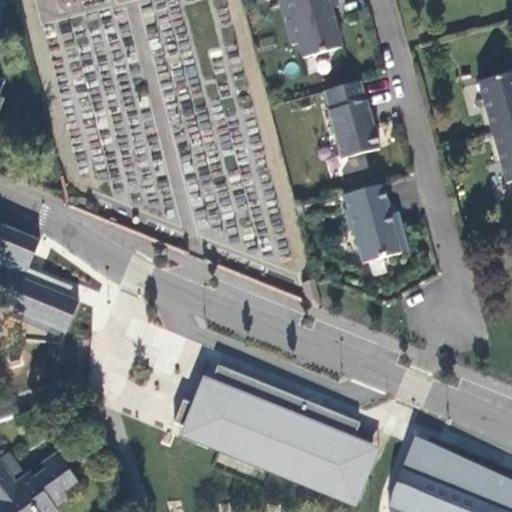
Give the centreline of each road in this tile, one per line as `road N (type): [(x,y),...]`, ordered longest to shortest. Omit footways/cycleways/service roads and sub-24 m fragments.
road 1 (tertiary): [(511,424),(136,276),(0,197)]
road 2 (residential): [(377,0),(450,266),(448,326)]
